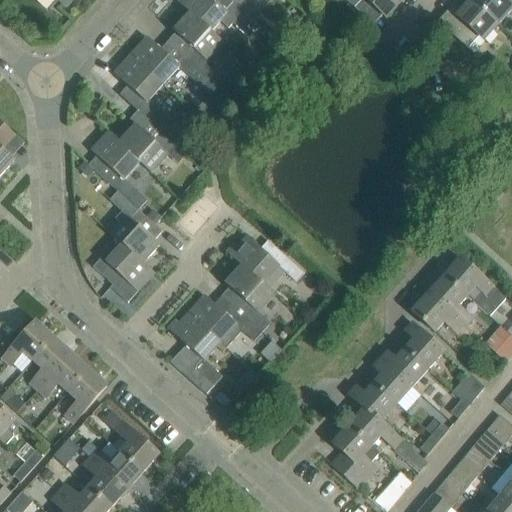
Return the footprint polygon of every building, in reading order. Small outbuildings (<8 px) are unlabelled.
[(252,22),(244,14),(228,0),(181,0),(178,4),(190,14),(189,14),(190,15),(191,15),(211,33),(211,32),(220,22),(227,29),(234,22),(244,31),(252,22)] [(251,0),(228,0),(244,14),(254,3),(251,0)] [(402,1),(401,0),(344,0),(369,22),(378,13),(385,19),(402,1)] [(511,0),(471,0),(471,1),(498,25),(511,9),(508,5),(511,0)] [(498,25),(471,1),(461,11),(454,4),(437,22),(467,49),(479,37),(484,41),(498,25)] [(208,63),(224,45),(211,32),(211,33),(191,15),(190,15),(189,14),(173,32),(191,48),(184,56),(211,81),(219,73),(208,63)] [(176,65),(147,38),(130,57),(165,88),(181,71),(202,91),(211,81),(184,56),(176,65)] [(492,56),(484,65),(503,82),(510,74),(511,73),(492,56)] [(151,103),(165,88),(130,57),(114,75),(127,87),(120,96),(137,112),(163,135),(174,124),(151,103)] [(510,74),(503,82),(511,89),(511,72),(511,73),(510,74)] [(219,73),(212,81),(217,86),(225,78),(219,73)] [(212,81),(203,91),(210,97),(219,88),(217,86),(212,81)] [(175,146),(163,135),(137,112),(129,121),(135,126),(120,143),(119,144),(140,162),(140,163),(151,173),(168,155),(167,155),(175,146)] [(0,177),(14,162),(2,151),(15,137),(0,122),(0,177)] [(124,180),(140,163),(140,162),(119,144),(120,143),(109,133),(92,152),(97,157),(89,166),(118,192),(137,210),(146,200),(124,180)] [(83,163),(77,171),(85,179),(92,172),(83,163)] [(154,241),(162,233),(137,210),(118,192),(110,201),(127,217),(111,235),(122,246),(122,245),(143,265),(143,264),(160,246),(154,241)] [(151,210),(145,217),(155,225),(161,219),(151,210)] [(276,264),(247,238),(237,249),(234,245),(226,253),(241,267),(261,285),(277,267),(296,284),(305,274),(284,256),(276,264)] [(143,265),(122,245),(122,246),(113,256),(108,251),(93,268),(113,286),(111,288),(128,304),(129,303),(112,288),(121,278),(138,293),(155,275),(144,265),(143,264),(143,265)] [(506,300),(499,293),(460,259),(444,277),(466,298),(489,318),(506,300)] [(259,313),(274,297),(261,285),(241,267),(225,285),(249,307),(242,314),(263,333),(271,325),(259,313)] [(457,308),(466,298),(444,277),(428,295),(464,327),(470,320),(457,308)] [(464,327),(428,295),(412,313),(433,332),(443,322),(457,335),(464,327)] [(234,323),(205,297),(188,315),(221,345),(227,350),(243,333),(254,343),(263,333),(242,314),(234,323)] [(227,350),(221,345),(188,315),(179,325),(175,322),(168,330),(186,346),(171,364),(206,396),(222,378),(205,362),(217,349),(223,354),(227,350)] [(32,364),(54,339),(36,323),(2,360),(11,367),(22,355),(32,364)] [(444,353),(412,324),(404,333),(413,341),(405,350),(428,371),(444,353)] [(464,327),(457,335),(464,341),(471,333),(464,327)] [(511,338),(499,328),(484,346),(506,364),(511,355),(511,338)] [(37,392),(71,355),(54,339),(32,364),(41,372),(29,385),(37,392)] [(271,340),(259,352),(270,362),(281,349),(271,340)] [(428,371),(405,350),(396,360),(387,352),(380,360),(412,388),(428,371)] [(66,395),(89,371),(71,355),(37,392),(45,399),(57,386),(66,395)] [(412,388),(380,360),(373,368),(382,376),(373,385),(397,406),(412,388)] [(72,425),(107,387),(89,371),(66,395),(76,404),(64,417),(72,425)] [(468,408),(484,389),(468,374),(452,394),(461,401),(468,408)] [(397,406),(373,385),(364,395),(355,387),(348,395),(364,410),(364,409),(381,424),(397,406)] [(511,415),(511,392),(501,406),(511,415)] [(15,397),(8,405),(17,414),(25,406),(15,397)] [(458,420),(468,408),(461,401),(450,414),(458,420)] [(14,421),(0,408),(0,441),(5,446),(12,438),(12,434),(7,429),(14,421)] [(424,460),(401,441),(381,424),(364,409),(364,410),(348,427),(370,447),(378,438),(393,451),(420,474),(428,464),(424,460)] [(159,456),(111,412),(103,421),(127,443),(118,452),(143,474),(159,456)] [(503,447),(511,436),(511,426),(500,417),(486,433),(503,447)] [(438,444),(449,431),(441,425),(431,437),(438,444)] [(379,454),(370,447),(348,427),(332,445),(345,456),(334,467),(332,465),(331,466),(359,490),(376,470),(370,465),(379,454)] [(489,463),(503,447),(486,433),(472,449),(489,463)] [(427,456),(438,444),(431,437),(420,450),(427,456)] [(88,442),(81,450),(83,452),(89,457),(96,449),(88,442)] [(143,474),(118,452),(110,462),(96,449),(89,457),(127,492),(143,474)] [(477,478),(489,463),(472,449),(460,464),(477,478)] [(31,470),(42,459),(35,452),(24,464),(31,470)] [(83,452),(76,460),(82,465),(89,457),(83,452)] [(127,492),(89,457),(82,465),(95,477),(87,487),(111,509),(127,492)] [(20,483),(31,470),(24,464),(13,476),(20,483)] [(464,493),(477,478),(460,464),(447,479),(464,493)] [(46,470),(40,477),(48,484),(54,477),(46,470)] [(399,472),(374,502),(386,511),(389,511),(413,484),(399,472)] [(450,509),(464,493),(447,479),(433,495),(450,509)] [(511,482),(499,497),(511,507),(511,482)] [(108,511),(111,509),(87,487),(78,497),(64,484),(57,492),(79,511),(108,511)] [(0,504),(9,494),(3,488),(0,490),(0,504)] [(79,511),(57,492),(50,500),(63,511),(79,511)] [(423,511),(448,511),(450,509),(433,495),(421,510),(423,511)] [(511,511),(511,507),(499,497),(486,511),(511,511)]
